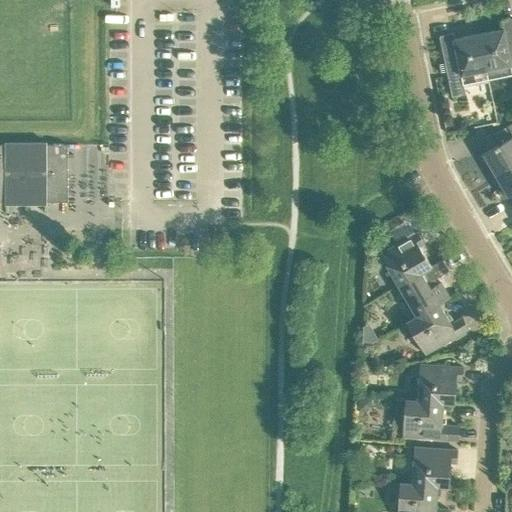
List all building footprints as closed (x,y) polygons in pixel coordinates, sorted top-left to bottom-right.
[(502,29),(478,34),(488,81),(511,76),(511,82),(511,83),(511,88),(511,17),(502,20),(501,20),(501,21),(501,22),(502,29)] [(488,81),(478,34),(454,39),(453,34),(452,33),(451,33),(441,35),(440,36),(439,36),(439,37),(439,38),(451,97),(465,94),(463,86),(488,81)] [(478,156),(491,177),(511,164),(511,122),(491,135),(497,145),(478,156)] [(46,202),(67,202),(67,147),(67,144),(46,144),(5,144),(0,144),(0,201),(5,202),(46,202)] [(511,193),(511,164),(491,177),(503,198),(511,193)] [(380,254),(398,285),(431,266),(430,266),(419,246),(424,243),(417,232),(380,254)] [(398,285),(416,316),(417,316),(439,303),(439,304),(449,298),(440,282),(437,283),(434,279),(448,270),(441,259),(430,266),(431,266),(398,285)] [(417,316),(416,316),(406,322),(425,354),(468,328),(462,317),(450,323),(439,304),(439,303),(417,316)] [(378,338),(374,332),(363,338),(363,346),(378,338)] [(419,364),(417,400),(442,402),(442,403),(454,403),(456,380),(462,380),(463,367),(419,364)] [(360,398),(359,410),(364,411),(370,406),(370,399),(360,398)] [(394,398),(393,417),(404,418),(403,436),(446,439),(458,440),(459,426),(441,425),(442,403),(442,402),(417,400),(405,399),(394,398)] [(414,447),(411,483),(437,485),(437,486),(449,486),(451,462),(457,463),(457,450),(414,447)] [(411,483),(399,482),(397,511),(448,511),(449,509),(435,508),(437,486),(437,485),(411,483)]
